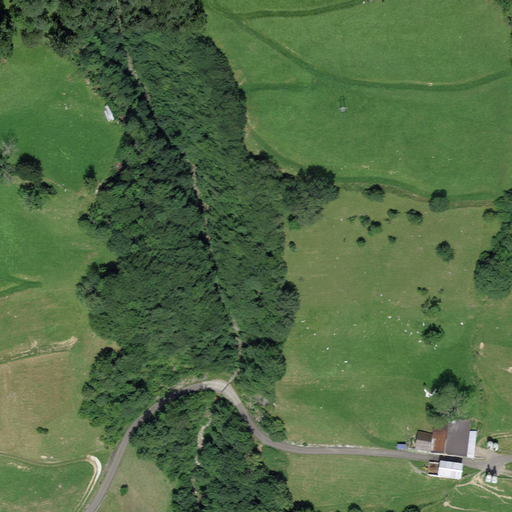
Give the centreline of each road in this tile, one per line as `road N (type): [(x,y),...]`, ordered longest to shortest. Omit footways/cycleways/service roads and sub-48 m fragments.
road 1 (track): [(499,196),(434,197),(382,180),(328,178),(278,156),(249,130),(238,89),(309,86),(317,75),(241,16),(360,0)]
road 2 (track): [(511,459),(485,465),(287,448),(259,434),(225,389),(205,385),(141,414),(89,511)]
road 3 (track): [(317,75),(448,88),(502,73)]
road 4 (track): [(76,511),(95,477),(94,460),(51,464),(0,453)]
